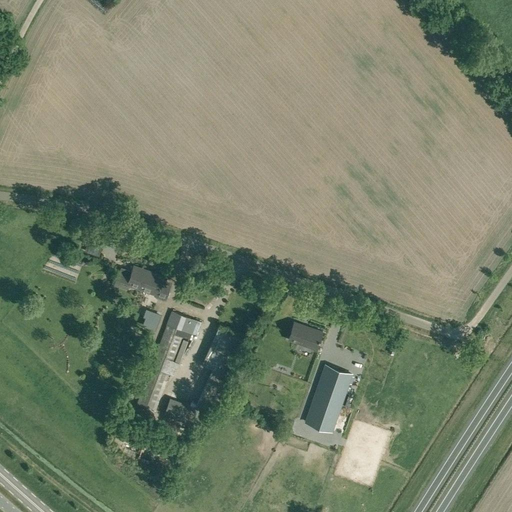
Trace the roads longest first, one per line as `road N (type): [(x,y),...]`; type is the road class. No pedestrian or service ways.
road 1 (unclassified): [(511,269),(459,333),(144,226),(0,196)]
road 2 (trunk): [(511,369),(418,511)]
road 3 (trunk): [(440,511),(511,402)]
